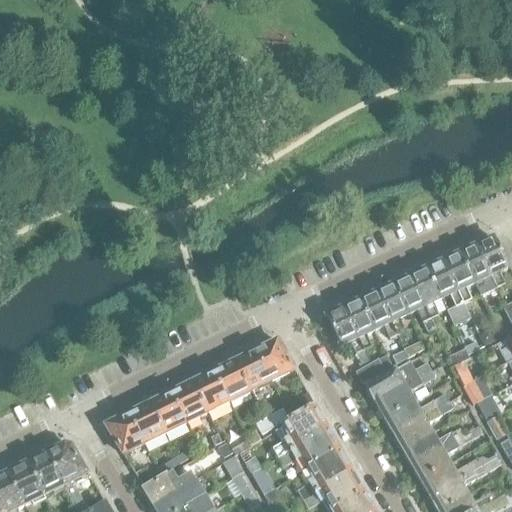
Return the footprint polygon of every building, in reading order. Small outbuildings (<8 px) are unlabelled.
[(491,241),(477,248),(498,291),(505,288),(499,275),(511,270),(497,243),(491,241)] [(477,248),(460,255),(476,289),(485,285),(490,295),(498,291),(477,248)] [(476,289),(460,255),(443,263),(464,306),(469,316),(476,312),(468,293),(476,289)] [(464,306),(443,263),(427,271),(444,304),(452,300),(456,309),(464,306)] [(444,304),(427,271),(410,279),(432,322),(439,319),(435,309),(444,304)] [(432,322),(410,279),(393,287),(410,320),(419,316),(423,326),(424,326),(432,322)] [(393,287),(377,294),(398,338),(406,335),(401,324),(410,320),(393,287)] [(377,294),(360,302),(377,336),(386,331),(391,342),(398,338),(377,294)] [(377,336),(360,302),(343,310),(365,352),(372,349),(368,340),(377,336)] [(365,352),(343,310),(331,315),(330,318),(328,319),(341,349),(352,344),(357,356),(365,352)] [(437,331),(432,322),(424,326),(428,335),(437,331)] [(507,366),(511,363),(511,339),(508,342),(497,347),(507,366)] [(274,343),(255,353),(272,385),(296,373),(280,345),(274,343)] [(421,344),(405,353),(409,361),(425,353),(421,344)] [(465,352),(469,358),(480,353),(476,345),(464,351),(465,352)] [(371,366),(365,354),(365,352),(357,356),(363,370),(364,370),(371,366)] [(469,358),(465,352),(448,360),(453,370),(464,365),(471,361),(469,358)] [(272,385),(255,353),(234,363),(250,395),(272,385)] [(409,361),(405,353),(393,359),(397,367),(409,361)] [(386,358),(378,362),(385,374),(393,369),(386,358)] [(378,362),(371,366),(364,370),(363,370),(356,374),(363,387),(385,374),(378,362)] [(250,395),(234,363),(213,373),(230,405),(250,395)] [(511,363),(507,366),(498,370),(502,378),(511,372),(511,363)] [(377,405),(430,375),(425,368),(416,373),(411,364),(367,389),(377,405)] [(464,365),(453,370),(452,371),(464,391),(474,386),(464,365)] [(213,373),(191,384),(208,416),(230,405),(213,373)] [(433,382),(430,375),(377,405),(386,421),(416,403),(411,395),(433,382)] [(191,384),(171,394),(187,426),(208,416),(191,384)] [(483,403),(474,386),(464,391),(473,408),(478,405),(483,403)] [(187,426),(171,394),(149,405),(166,437),(187,426)] [(289,421),(314,408),(307,397),(283,410),(285,413),(289,421)] [(421,411),(416,403),(386,421),(395,436),(447,406),(443,399),(421,411)] [(450,404),(447,406),(395,436),(404,452),(434,434),(429,426),(454,412),(450,404)] [(149,405),(128,415),(144,447),(166,437),(149,405)] [(496,407),(482,415),(486,423),(488,425),(499,419),(502,417),(498,409),(496,407)] [(279,461),(331,432),(320,414),(317,412),(316,410),(284,429),(285,432),(282,433),(287,442),(284,443),(285,445),(273,452),(279,461)] [(289,421),(285,413),(271,420),(276,429),(289,421)] [(144,447),(128,415),(108,425),(107,431),(124,457),(144,447)] [(499,419),(488,425),(497,443),(509,437),(499,419)] [(271,420),(265,424),(269,432),(276,429),(271,420)] [(269,432),(265,424),(257,428),(262,436),(269,432)] [(447,458),(483,437),(479,429),(465,437),(412,467),(421,483),(451,465),(447,458)] [(412,467),(465,437),(461,430),(439,443),(434,434),(404,452),(412,467)] [(331,432),(279,461),(284,471),(296,464),(297,465),(299,465),(305,474),(342,452),(331,432)] [(211,440),(214,447),(215,449),(223,446),(219,437),(211,440)] [(511,454),(511,445),(508,438),(499,443),(507,457),(511,454)] [(236,457),(239,455),(248,451),(251,449),(247,441),(231,449),(236,457)] [(236,457),(231,449),(228,444),(217,450),(225,465),(228,463),(236,458),(236,457)] [(87,511),(74,485),(88,477),(89,477),(71,446),(51,455),(48,455),(47,456),(67,493),(75,511),(87,511)] [(261,472),(248,451),(239,455),(251,477),(261,472)] [(342,452),(305,474),(311,485),(309,485),(310,487),(298,494),(303,503),(355,474),(342,452)] [(178,460),(181,467),(193,460),(189,454),(178,460)] [(67,493),(47,456),(28,465),(45,500),(53,496),(54,499),(67,493)] [(483,459),(480,461),(484,467),(497,460),(495,457),(489,461),(483,459)] [(236,458),(228,463),(237,479),(241,477),(246,474),(236,458)] [(159,480),(181,467),(178,460),(155,474),(159,480)] [(484,467),(430,498),(438,511),(441,511),(470,496),(465,489),(501,468),(497,460),(484,467)] [(451,465),(421,483),(430,498),(484,467),(480,461),(456,474),(451,465)] [(45,500),(28,465),(8,475),(25,509),(45,500)] [(266,481),(261,472),(251,477),(257,487),(266,481)] [(155,507),(196,482),(192,475),(179,483),(174,474),(145,492),(155,507)] [(335,511),(366,494),(355,474),(303,503),(308,511),(310,511),(320,506),(321,508),(326,505),(330,511),(335,511)] [(18,511),(25,509),(8,475),(0,478),(0,508),(1,511),(18,511)] [(147,476),(139,480),(144,488),(151,484),(147,476)] [(241,477),(237,479),(233,482),(241,497),(250,492),(241,477)] [(201,490),(196,482),(155,507),(157,511),(182,511),(194,505),(189,498),(201,490)] [(478,511),(505,497),(500,490),(475,505),(470,496),(441,511),(478,511)] [(286,511),(276,491),(264,498),(271,511),(286,511)] [(250,511),(259,507),(250,492),(241,497),(249,511),(250,511)] [(376,511),(366,494),(335,511),(376,511)] [(497,511),(509,505),(505,498),(505,497),(478,511),(497,511)] [(214,511),(206,498),(194,505),(182,511),(214,511)]
